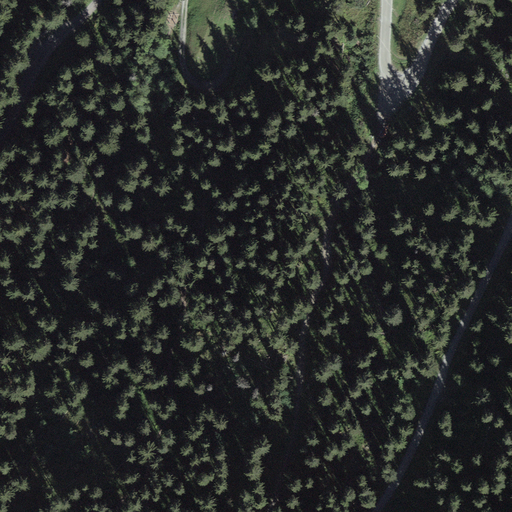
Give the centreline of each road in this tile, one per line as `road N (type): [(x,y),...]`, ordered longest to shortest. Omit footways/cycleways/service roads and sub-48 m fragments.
road 1 (track): [(378,511),(511,227)]
road 2 (track): [(98,0),(35,70),(9,124)]
